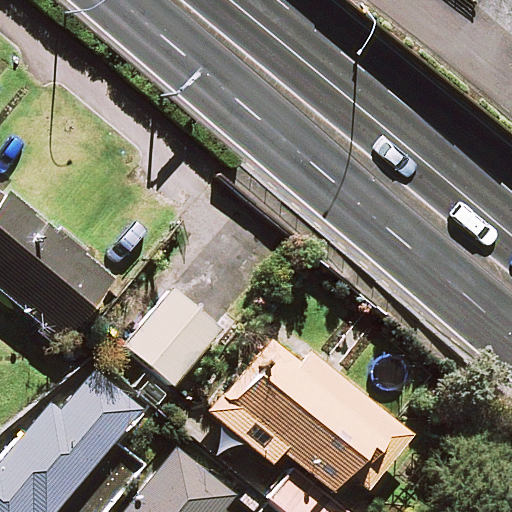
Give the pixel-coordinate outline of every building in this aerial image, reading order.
[(99,281),(0,198),(0,300),(50,341),(99,281)] [(211,330),(164,291),(118,347),(165,386),(211,330)] [(403,431),(274,326),(202,414),(262,463),(272,451),(320,491),(334,474),(355,491),(403,431)] [(44,511),(132,408),(87,370),(51,412),(42,404),(0,453),(0,511),(44,511)] [(212,511),(225,497),(169,451),(118,511),(212,511)] [(336,511),(288,473),(265,502),(277,511),(336,511)]
